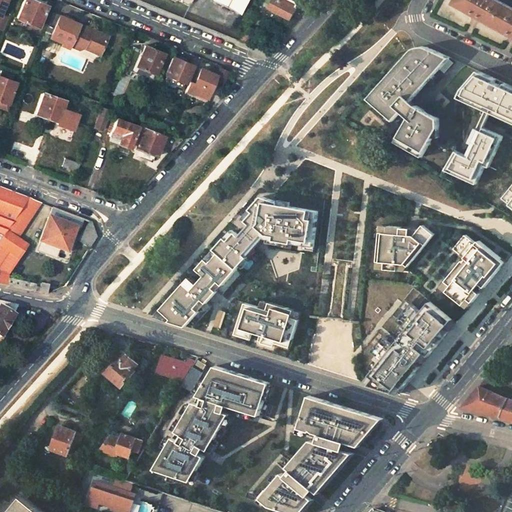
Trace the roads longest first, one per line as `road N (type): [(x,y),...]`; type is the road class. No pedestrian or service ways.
road 1 (trunk): [(511,371),(0,237)]
road 2 (trunk): [(0,301),(511,428)]
road 3 (residential): [(79,307),(428,415)]
road 4 (residential): [(129,223),(266,70)]
road 5 (residential): [(266,70),(95,0)]
road 6 (residential): [(0,172),(129,223)]
road 7 (tertiary): [(511,316),(428,415)]
road 8 (tertiary): [(428,415),(344,511)]
road 9 (residential): [(511,70),(421,27),(421,0)]
road 10 (residential): [(0,400),(79,307)]
